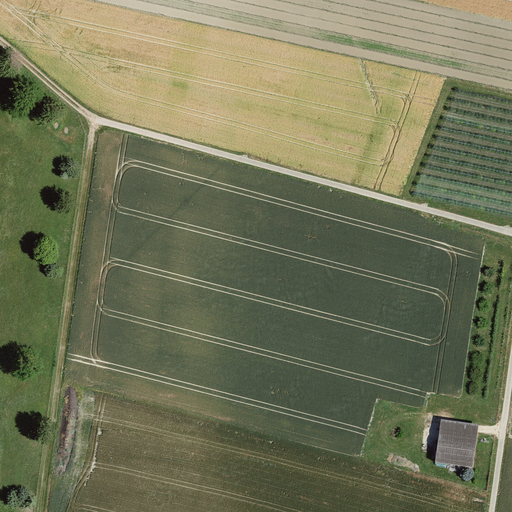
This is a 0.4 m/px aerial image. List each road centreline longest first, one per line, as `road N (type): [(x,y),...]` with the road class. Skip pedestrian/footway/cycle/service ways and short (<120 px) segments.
road 1 (track): [(511,236),(93,123)]
road 2 (track): [(41,511),(93,123)]
road 3 (track): [(494,511),(511,384)]
road 4 (track): [(93,123),(0,39)]
